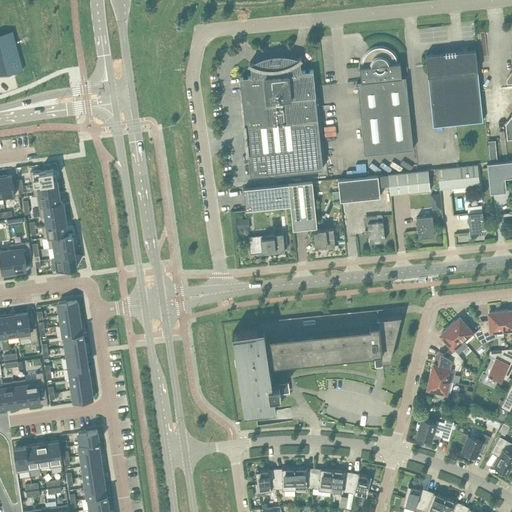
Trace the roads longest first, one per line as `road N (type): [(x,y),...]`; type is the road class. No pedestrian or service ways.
road 1 (unclassified): [(223,292),(194,88),(199,38),(212,29),(498,0)]
road 2 (residential): [(393,451),(435,302),(511,293)]
road 3 (tertiary): [(162,301),(129,91)]
road 4 (unclassified): [(223,292),(430,269)]
road 5 (tertiary): [(112,104),(144,304)]
road 6 (residential): [(232,446),(278,439),(393,451)]
road 7 (tertiary): [(185,451),(162,301)]
road 8 (tertiary): [(144,304),(166,453)]
road 9 (unknown): [(202,146),(225,143),(219,73),(271,63)]
road 10 (residential): [(393,451),(511,500)]
